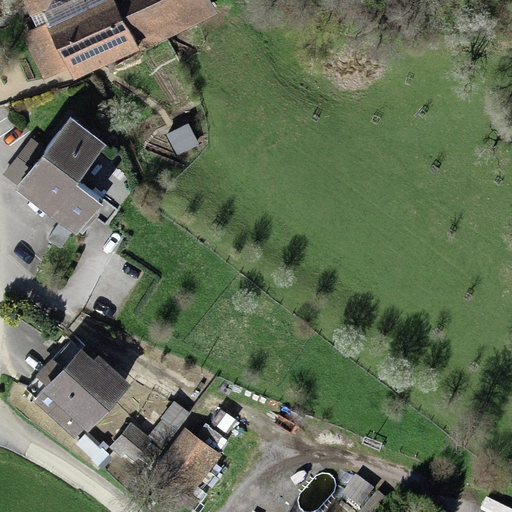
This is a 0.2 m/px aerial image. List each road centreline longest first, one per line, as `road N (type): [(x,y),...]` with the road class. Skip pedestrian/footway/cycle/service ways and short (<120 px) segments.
road 1 (track): [(0,276),(200,398),(468,511)]
road 2 (track): [(121,511),(0,434)]
